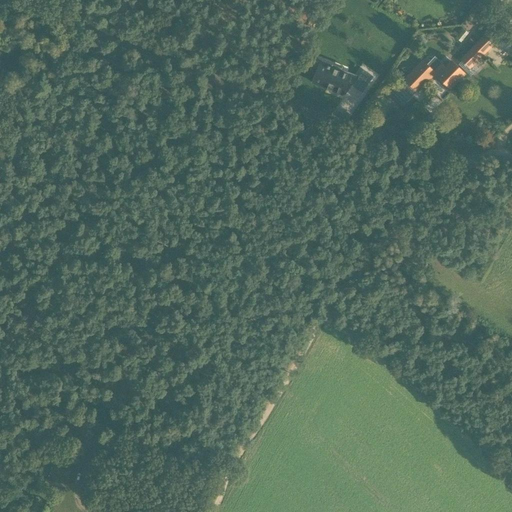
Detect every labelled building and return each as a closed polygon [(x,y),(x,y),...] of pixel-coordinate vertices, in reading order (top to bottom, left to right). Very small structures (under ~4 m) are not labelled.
[(351,0),(346,0),(342,10),(365,20),(370,8),(351,0)] [(511,16),(508,12),(460,59),(469,68),(504,34),(503,32),(511,22),(511,16)] [(428,66),(423,61),(404,80),(416,92),(434,74),(450,89),(464,74),(452,62),(446,68),(441,63),(440,63),(435,58),(428,66)] [(317,72),(312,83),(327,88),(326,89),(327,89),(327,88),(331,90),(331,91),(331,90),(337,92),(336,93),(337,93),(337,92),(339,93),(339,94),(340,94),(342,95),(347,82),(353,85),(352,86),(362,93),(373,77),(363,70),(359,76),(357,79),(350,76),(341,73),(342,70),(332,66),(331,69),(329,68),(330,67),(327,66),(327,67),(321,65),(319,64),(317,72)] [(68,408),(63,418),(80,426),(77,432),(84,435),(91,420),(68,408)] [(52,461),(49,460),(47,467),(50,468),(48,479),(67,484),(72,464),(53,459),(52,461)]
